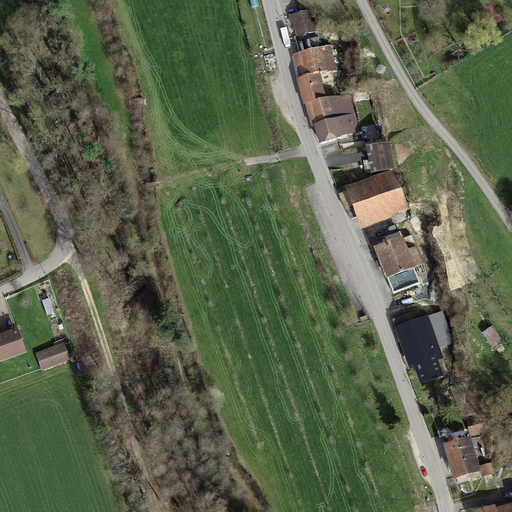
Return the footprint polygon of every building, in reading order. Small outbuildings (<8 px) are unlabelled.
[(310,10),(291,14),(296,34),(315,30),(310,10)] [(332,45),(294,54),(299,73),(320,68),(336,64),(332,45)] [(320,68),(299,73),(309,103),(328,98),(320,68)] [(328,98),(309,103),(321,144),(361,132),(349,91),(328,98)] [(388,140),(365,145),(371,171),(394,166),(388,140)] [(395,171),(347,188),(359,223),(408,206),(395,171)] [(402,234),(373,246),(386,279),(415,268),(402,234)] [(444,310),(397,326),(418,385),(452,373),(439,336),(452,332),(444,310)] [(492,326),(482,332),(492,347),(502,340),(492,326)] [(16,328),(0,333),(0,359),(25,351),(16,328)] [(63,341),(36,353),(43,370),(70,359),(63,341)] [(468,437),(442,445),(452,477),(478,470),(468,437)] [(511,511),(511,500),(474,510),(474,511),(511,511)]
